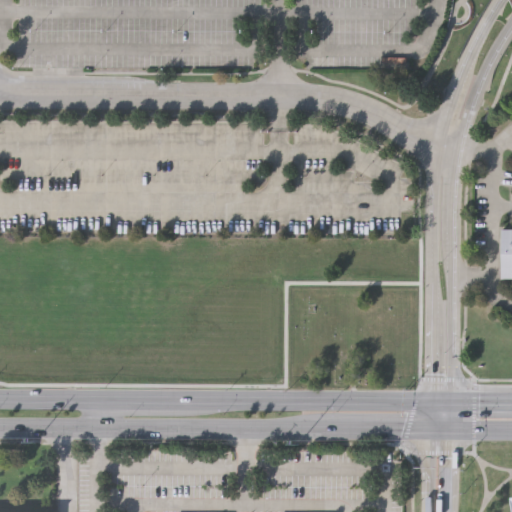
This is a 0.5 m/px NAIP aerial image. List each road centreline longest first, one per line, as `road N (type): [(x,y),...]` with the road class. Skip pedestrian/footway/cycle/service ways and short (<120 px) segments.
road 1 (residential): [(0,92),(278,96),(357,110),(441,141)]
road 2 (secondary): [(429,401),(0,398)]
road 3 (secondary): [(0,427),(428,431)]
road 4 (tertiary): [(448,401),(453,182),(461,147)]
road 5 (tertiary): [(506,0),(477,42),(441,141)]
road 6 (tertiary): [(461,147),(493,52),(511,26)]
